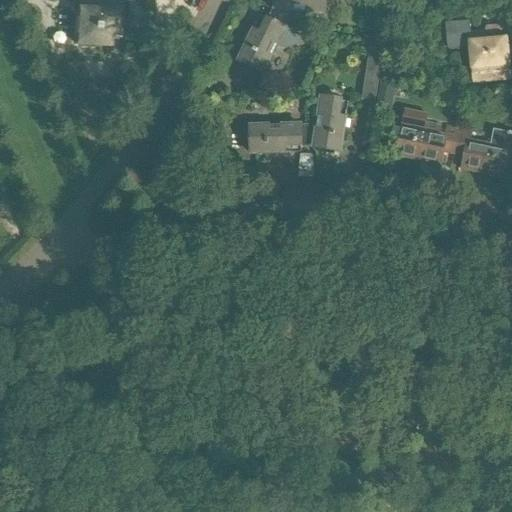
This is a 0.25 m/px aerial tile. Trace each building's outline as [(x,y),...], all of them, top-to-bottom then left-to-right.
[(79,11),(77,44),(110,47),(111,36),(119,36),(121,7),(112,7),(112,0),(73,0),(73,10),(79,11)] [(276,10),(302,12),(325,15),(326,0),(277,0),(276,9),(276,10)] [(240,61),(264,73),(277,46),(280,47),(283,48),(286,48),(289,48),(292,47),(295,46),(297,45),(300,43),(301,40),(303,38),(292,32),(302,12),(276,10),(271,21),(262,16),(240,61)] [(471,31),(470,21),(446,23),(448,47),(472,45),(471,31)] [(506,38),(505,28),(505,27),(488,29),(488,32),(472,34),(471,31),(472,45),(476,81),(509,78),(508,68),(510,65),(510,57),(507,55),(507,51),(509,48),(508,40),(506,38)] [(376,102),(385,50),(372,47),(362,100),(376,102)] [(393,106),(396,86),(381,84),(378,104),(393,106)] [(318,125),(314,148),(342,152),(349,103),(320,99),(318,125)] [(455,155),(460,129),(449,126),(447,136),(440,135),(441,127),(426,124),(428,116),(407,112),(398,155),(441,164),(443,153),(455,155)] [(302,148),(314,148),(318,125),(251,127),(252,155),(302,153),(302,148)] [(463,169),(497,176),(506,178),(511,152),(511,134),(494,131),(491,146),(469,141),(471,131),(460,129),(455,155),(466,157),(463,169)]
